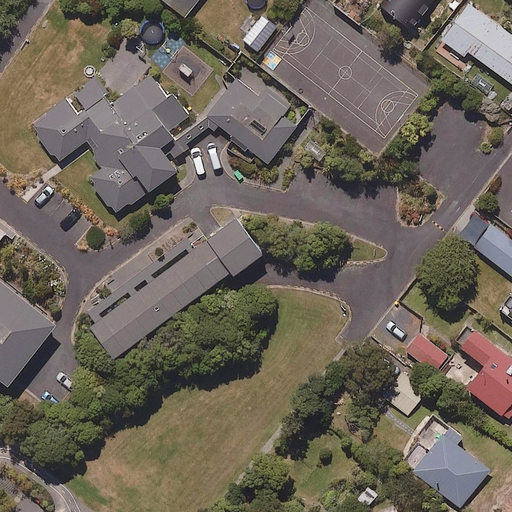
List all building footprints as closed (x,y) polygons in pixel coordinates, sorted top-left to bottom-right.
[(202,0),(162,0),(187,19),(202,0)] [(439,0),(393,0),(387,8),(425,36),(446,9),(438,3),(439,0)] [(511,83),(511,34),(470,5),(444,42),(466,58),(470,53),(511,83)] [(279,28),(262,16),(244,43),(261,55),(279,28)] [(121,68),(108,52),(33,109),(61,145),(86,125),(108,154),(96,163),(118,192),(180,145),(165,126),(201,99),(180,72),(172,78),(148,48),(121,68)] [(245,62),(218,93),(274,141),(301,110),(285,97),(292,88),(266,67),(259,75),(245,62)] [(511,111),(511,93),(503,105),(511,112),(511,111)] [(255,248),(229,214),(84,324),(111,358),(255,248)] [(511,239),(493,226),(476,248),(511,274),(511,239)] [(54,322),(0,280),(0,381),(3,384),(54,322)] [(407,348),(382,324),(372,335),(397,358),(407,348)] [(511,358),(479,332),(465,349),(489,368),(471,390),(505,418),(511,408),(511,358)] [(448,357),(421,335),(408,351),(435,373),(448,357)] [(413,380),(405,372),(385,395),(408,415),(428,393),(413,380)] [(466,440),(437,417),(421,438),(436,450),(417,473),(462,509),(492,471),(461,446),(466,440)] [(0,511),(3,511),(16,497),(0,484),(0,511)] [(371,486),(360,499),(371,510),(383,497),(371,486)]
